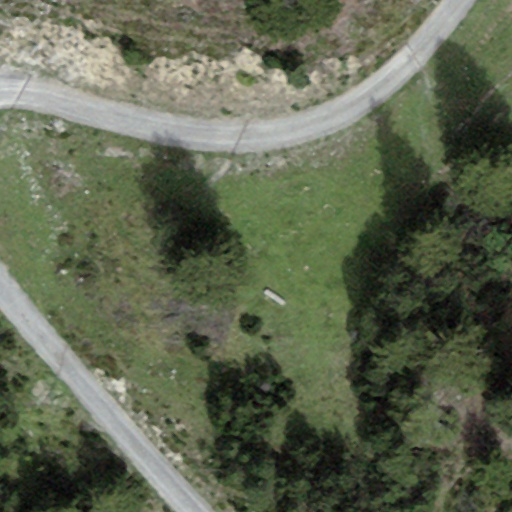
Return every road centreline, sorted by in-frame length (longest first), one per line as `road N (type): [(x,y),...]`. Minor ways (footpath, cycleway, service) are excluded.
road 1 (track): [(0,87),(184,135),(237,142),(282,135),(370,95),(457,0)]
road 2 (track): [(193,511),(0,285)]
